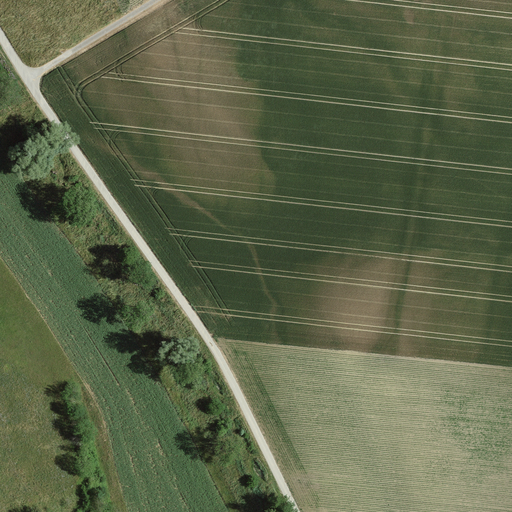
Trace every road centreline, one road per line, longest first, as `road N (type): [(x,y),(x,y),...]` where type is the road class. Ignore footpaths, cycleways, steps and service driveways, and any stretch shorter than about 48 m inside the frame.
road 1 (track): [(296,511),(210,341),(28,79)]
road 2 (track): [(28,79),(154,0)]
